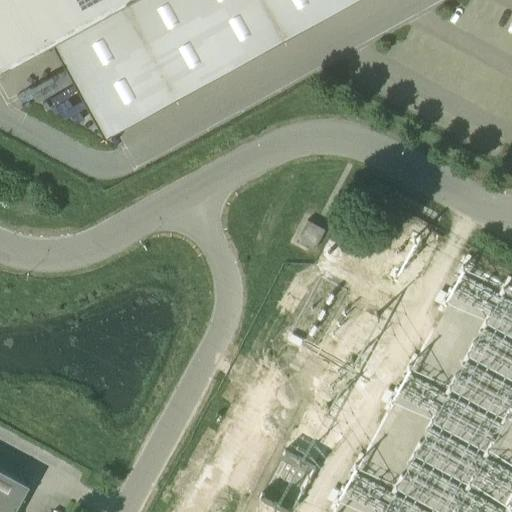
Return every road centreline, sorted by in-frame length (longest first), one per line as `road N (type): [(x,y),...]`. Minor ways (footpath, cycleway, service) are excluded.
road 1 (unknown): [(0,126),(94,168),(119,167),(391,0)]
road 2 (unclassified): [(511,231),(337,143),(289,134),(186,197)]
road 3 (unclassified): [(116,511),(215,326),(217,268),(206,219),(186,197)]
road 4 (unclassified): [(186,197),(94,246),(33,260),(0,249)]
